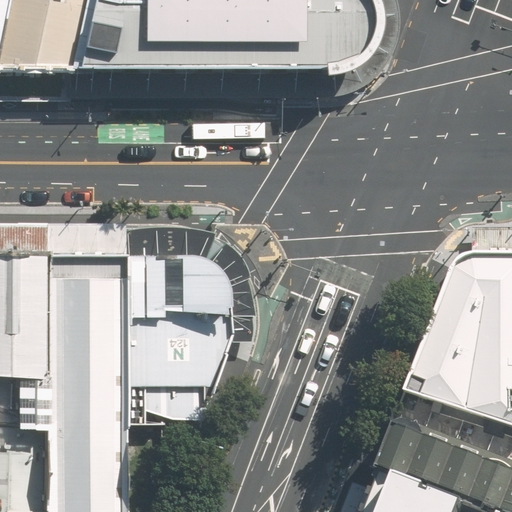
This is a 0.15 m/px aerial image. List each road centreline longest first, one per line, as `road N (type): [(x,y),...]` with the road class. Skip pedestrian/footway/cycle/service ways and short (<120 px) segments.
road 1 (secondary): [(0,161),(404,154)]
road 2 (secondary): [(404,154),(264,511)]
road 3 (secondary): [(404,154),(459,0)]
